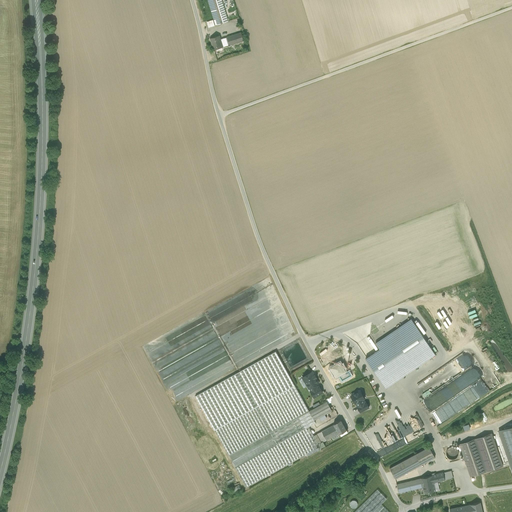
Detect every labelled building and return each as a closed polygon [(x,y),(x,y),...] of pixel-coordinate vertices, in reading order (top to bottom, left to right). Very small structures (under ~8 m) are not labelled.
[(222,0),(207,0),(216,28),(229,24),(222,0)] [(241,33),(227,37),(227,38),(229,45),(244,41),(241,33)] [(219,36),(211,38),(214,50),(222,47),(220,40),(219,36)] [(222,47),(229,45),(227,38),(220,40),(222,47)] [(386,387),(433,355),(411,322),(378,344),(383,350),(368,360),(386,387)] [(276,351),(195,396),(214,430),(295,385),(276,351)] [(456,359),(419,382),(420,395),(417,397),(424,397),(427,394),(427,387),(424,384),(431,384),(433,382),(436,382),(436,381),(442,386),(441,388),(441,391),(431,397),(434,399),(438,399),(441,404),(464,390),(467,392),(466,393),(469,392),(468,391),(466,387),(482,377),(477,369),(472,365),(465,370),(460,362),(456,359)] [(309,373),(308,373),(308,375),(303,378),(306,383),(306,382),(311,391),(317,387),(316,385),(318,383),(316,378),(316,377),(315,375),(314,375),(312,372),(311,373),(309,373)] [(295,385),(214,430),(235,467),(235,468),(246,488),(306,454),(320,446),(314,435),(309,427),(315,423),(314,420),(309,411),(295,385)] [(311,391),(310,391),(314,397),(323,392),(319,386),(317,387),(311,391)] [(360,391),(359,391),(358,390),(356,392),(356,393),(351,396),(355,403),(356,403),(357,406),(365,402),(363,399),(364,398),(360,391)] [(448,417),(480,397),(476,391),(473,393),(473,392),(466,396),(465,395),(447,406),(449,409),(444,412),(448,417)] [(327,401),(309,411),(314,420),(332,410),(327,401)] [(357,406),(360,412),(369,407),(366,402),(365,402),(357,406)] [(428,415),(371,446),(381,462),(436,431),(438,430),(428,415)] [(341,420),(333,424),(339,433),(339,434),(346,430),(341,420)] [(334,425),(322,431),(326,440),(339,433),(334,425)] [(511,428),(500,433),(511,468),(511,428)] [(322,431),(314,435),(320,446),(306,454),(307,456),(318,451),(317,450),(325,445),(323,441),(326,440),(322,431)] [(339,433),(326,440),(328,443),(341,436),(339,434),(339,433)] [(491,433),(475,438),(486,472),(503,466),(491,433)] [(475,438),(459,444),(471,477),(486,472),(475,438)] [(453,460),(460,452),(451,446),(445,454),(453,460)] [(430,447),(416,454),(422,464),(435,457),(430,447)] [(422,464),(416,454),(390,468),(396,479),(422,464)] [(451,471),(443,473),(445,480),(453,478),(451,471)] [(439,474),(421,478),(423,486),(433,484),(433,483),(445,480),(443,473),(442,473),(442,472),(439,473),(439,474)] [(421,478),(397,484),(399,493),(423,487),(423,486),(421,478)] [(433,484),(423,486),(423,487),(425,494),(435,492),(434,485),(433,484)] [(239,485),(230,489),(233,495),(242,490),(239,485)] [(377,490),(354,511),(374,511),(382,505),(381,504),(386,499),(377,490)] [(482,511),(481,502),(470,504),(471,511),(482,511)]
